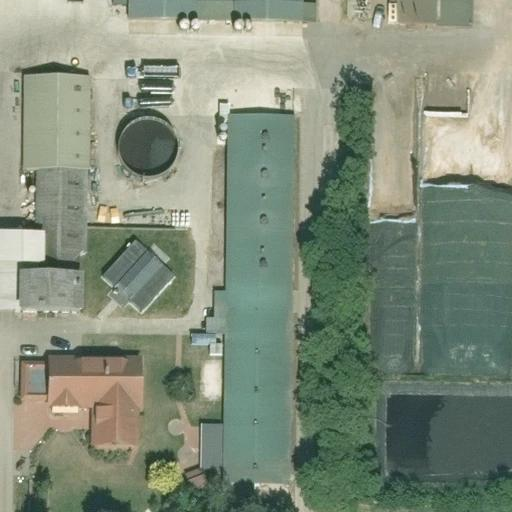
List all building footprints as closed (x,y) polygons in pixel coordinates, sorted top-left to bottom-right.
[(131,0),(131,19),(313,20),(312,0),(131,0)] [(475,0),(399,0),(399,24),(474,26),(475,0)] [(24,313),(187,314),(187,251),(89,250),(90,74),(26,74),(24,313)] [(299,113),(221,112),(216,482),(295,483),(299,113)] [(188,154),(157,117),(121,146),(152,183),(188,154)] [(115,214),(116,233),(127,232),(127,214),(115,214)] [(143,356),(45,358),(47,411),(88,410),(89,449),(140,448),(139,412),(144,412),(143,356)]
